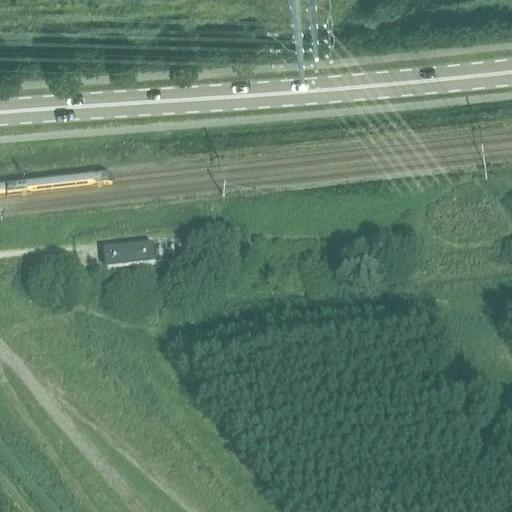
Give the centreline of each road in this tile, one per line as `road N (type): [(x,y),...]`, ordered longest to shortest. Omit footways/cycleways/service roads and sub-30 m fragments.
road 1 (primary): [(0,113),(511,72)]
road 2 (unclassified): [(138,511),(0,351)]
